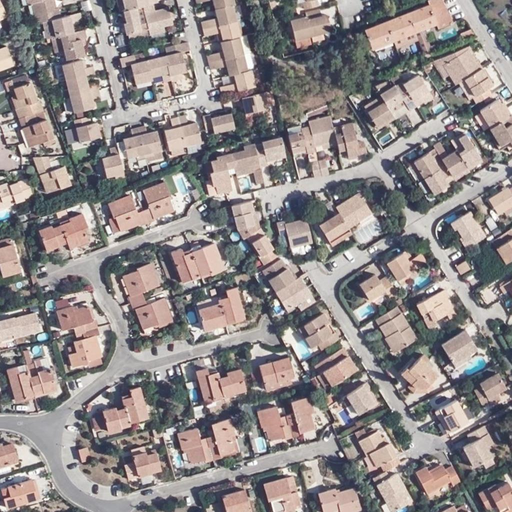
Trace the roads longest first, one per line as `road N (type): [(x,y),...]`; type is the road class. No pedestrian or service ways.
road 1 (unclassified): [(108,510),(331,446)]
road 2 (residential): [(420,448),(322,285)]
road 3 (residential): [(124,118),(206,100),(186,0)]
road 4 (unclassified): [(122,366),(275,330)]
road 5 (unclassified): [(88,262),(210,216)]
road 6 (residential): [(95,0),(124,118)]
